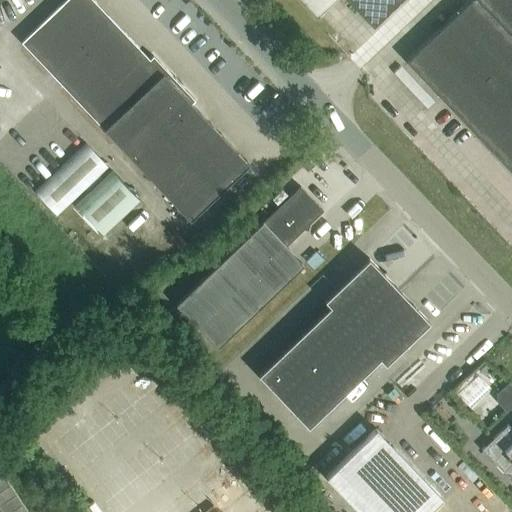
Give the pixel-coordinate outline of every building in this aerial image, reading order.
[(189,220),(248,163),(189,102),(192,99),(164,70),(161,73),(91,0),(63,0),(20,42),(61,85),(60,86),(189,220)] [(348,0),(371,23),(395,0),(348,0)] [(511,173),(511,0),(468,0),(405,61),(511,173)] [(107,166),(85,143),(33,192),(56,215),(107,166)] [(111,171),(74,205),(102,234),(139,200),(111,171)] [(285,246),(322,210),(299,186),(262,222),(261,222),(175,305),(216,348),(303,265),(285,246)] [(307,427),(388,349),(393,355),(429,322),(368,258),(333,292),(338,298),(257,375),(307,427)] [(472,405),(492,384),(476,368),(456,389),(472,405)] [(511,405),(511,387),(507,382),(496,393),(495,402),(505,412),(511,405)] [(511,429),(507,424),(480,449),(509,480),(511,477),(511,429)] [(358,511),(426,511),(441,498),(375,428),(325,476),(358,511)] [(0,492),(10,486),(3,476),(0,477),(0,492)] [(10,486),(0,492),(0,506),(16,496),(10,486)] [(16,496),(0,506),(0,510),(1,511),(13,511),(23,505),(16,496)]
